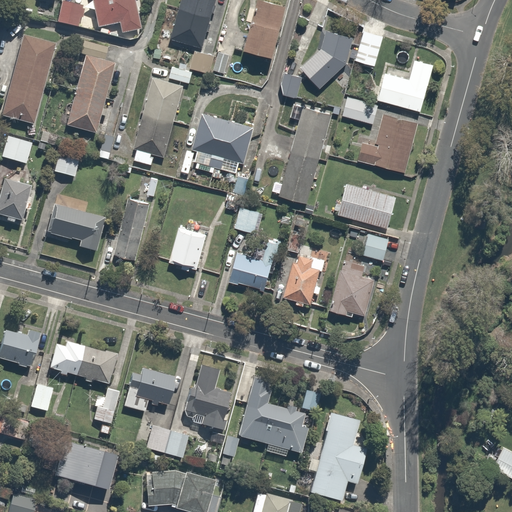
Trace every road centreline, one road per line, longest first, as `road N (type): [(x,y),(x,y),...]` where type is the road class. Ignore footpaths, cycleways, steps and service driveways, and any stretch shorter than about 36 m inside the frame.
road 1 (residential): [(0,270),(403,375)]
road 2 (residential): [(481,37),(420,253),(403,375)]
road 3 (residential): [(403,375),(406,511)]
road 4 (residential): [(481,37),(367,0)]
